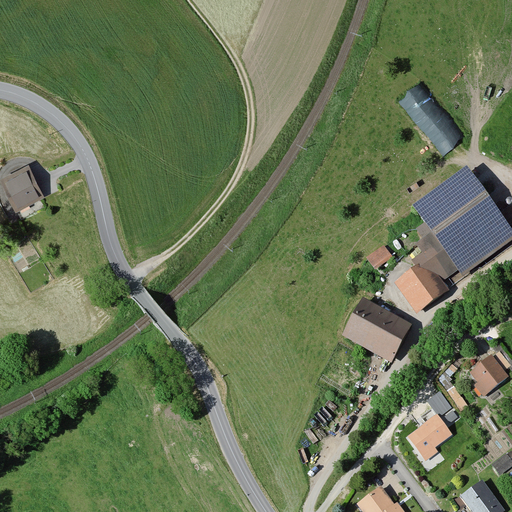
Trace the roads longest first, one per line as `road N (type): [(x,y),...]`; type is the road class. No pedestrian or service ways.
road 1 (secondary): [(266,511),(199,369),(121,266),(80,144),(50,112),(0,89)]
road 2 (residential): [(430,511),(381,445),(320,511)]
